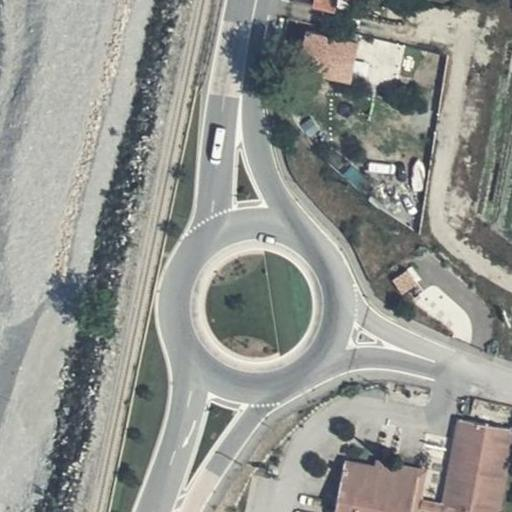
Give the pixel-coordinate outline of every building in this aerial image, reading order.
[(320,0),(319,6),(341,11),(344,0),(320,0)] [(321,78),(360,86),(368,46),(315,31),(310,54),(325,58),(321,78)] [(310,54),(305,75),(321,78),(325,58),(310,54)] [(456,506),(483,511),(499,511),(507,479),(511,453),(511,428),(469,419),(465,436),(460,460),(450,503),(456,506)] [(395,470),(349,459),(337,511),(413,511),(421,476),(395,470)]
